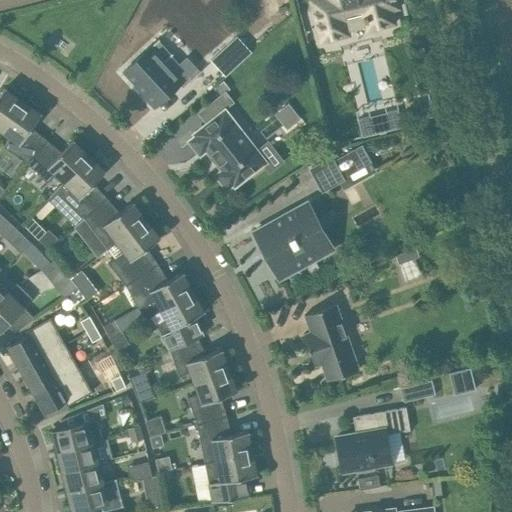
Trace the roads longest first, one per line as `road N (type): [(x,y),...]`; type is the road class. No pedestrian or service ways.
road 1 (residential): [(290,511),(266,394),(216,274),(118,146),(0,54)]
road 2 (unclassified): [(511,229),(455,0)]
